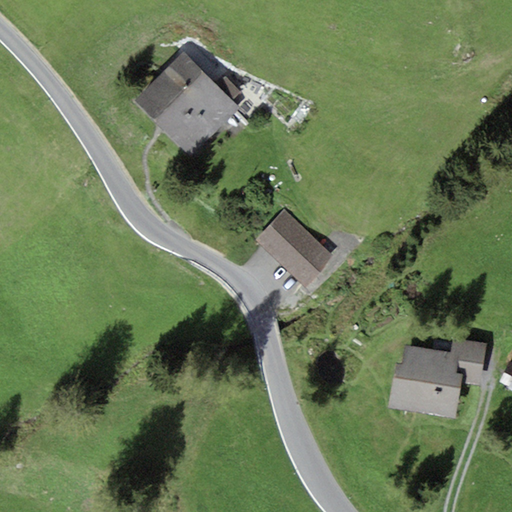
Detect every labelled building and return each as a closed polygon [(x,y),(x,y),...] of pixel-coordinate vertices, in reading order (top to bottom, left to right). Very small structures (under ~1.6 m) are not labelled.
[(216,85),(183,51),(133,100),(189,157),(239,109),(232,101),(216,85)] [(216,85),(232,101),(240,93),(224,77),(216,85)] [(333,257),(284,209),(255,238),(304,286),(333,257)] [(460,384),(480,386),(486,343),(452,339),(451,352),(459,353),(456,374),(461,374),(460,384)] [(388,409),(455,418),(460,384),(461,374),(456,374),(459,353),(451,352),(405,346),(402,366),(393,365),(388,409)]
